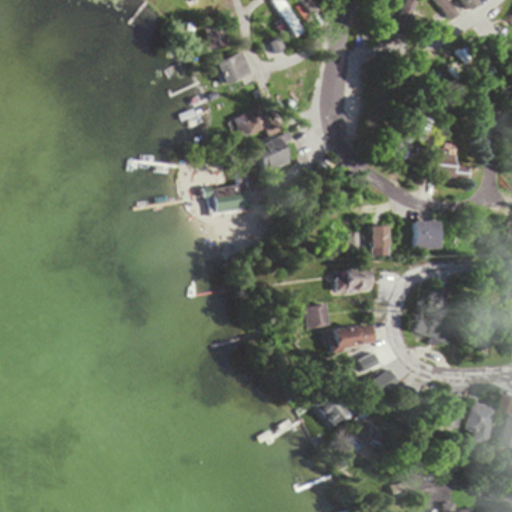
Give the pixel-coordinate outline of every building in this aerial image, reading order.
[(292,39),(301,33),(278,0),(275,0),(269,4),(292,39)] [(424,0),(439,23),(448,18),(436,0),(424,0)] [(449,0),(457,12),(476,0),(449,0)] [(206,52),(224,48),(219,22),(201,26),(206,52)] [(218,87),(247,78),(240,55),(211,63),(218,87)] [(266,125),(254,107),(229,124),(242,142),(266,125)] [(254,174),(282,167),(275,141),(248,149),(254,174)] [(425,180),(459,182),(460,168),(446,168),(447,156),(426,155),(425,180)] [(233,187),(203,191),(207,219),(253,212),(246,160),(229,163),(233,187)] [(425,252),(425,224),(399,224),(399,252),(425,252)] [(373,255),(373,230),(355,230),(355,255),(373,255)] [(342,237),(321,238),(322,254),(343,254),(342,237)] [(355,273),(327,273),(327,297),(355,297),(355,273)] [(486,298),(486,337),(505,337),(505,298),(486,298)] [(289,311),(292,333),(315,330),(312,308),(289,311)] [(434,325),(402,323),(401,343),(433,344),(434,325)] [(314,332),(316,353),(356,350),(355,329),(314,332)] [(346,412),(331,395),(312,410),(326,428),(346,412)] [(499,403),(483,400),(479,416),(490,419),(483,451),(505,457),(511,428),(511,424),(495,421),(499,403)] [(420,430),(439,433),(444,411),(424,407),(420,430)] [(456,436),(454,447),(470,449),(476,410),(454,407),(449,435),(456,436)]
